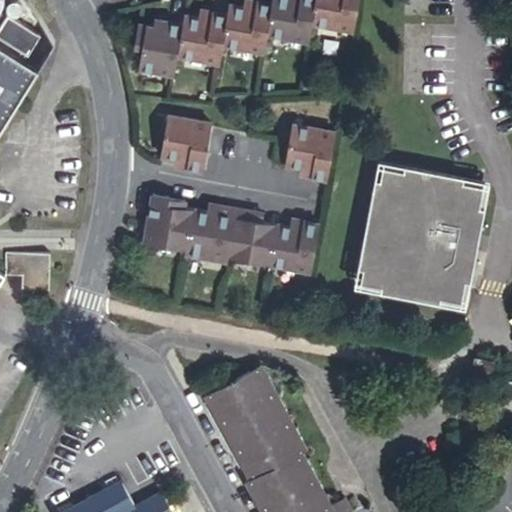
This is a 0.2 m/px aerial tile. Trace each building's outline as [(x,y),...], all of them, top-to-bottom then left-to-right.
[(154,17),(138,14),(134,36),(142,37),(138,58),(173,65),(177,46),(219,54),(222,37),(263,45),(266,28),(307,36),(311,19),(352,27),(357,0),(256,0),(255,3),(243,0),(241,0),(228,0),(227,8),(212,5),(211,12),(199,10),(185,7),(183,16),(167,12),(166,20),(154,17)] [(200,3),(199,10),(211,12),(212,5),(200,3)] [(155,10),(154,17),(166,20),(167,12),(155,10)] [(0,58),(0,123),(29,76),(0,58)] [(332,125),(290,117),(282,155),(297,158),(309,160),(307,168),(323,171),(332,125)] [(185,149),(174,147),(172,154),(179,155),(184,156),(185,149)] [(309,160),(297,158),(295,165),(302,166),(307,168),(309,160)] [(383,289),(383,294),(441,304),(442,298),(463,302),(467,280),(473,281),(485,205),(481,204),(485,182),(464,179),(465,174),(406,164),(405,169),(383,166),(380,188),(374,187),(361,263),(366,264),(362,285),(383,289)] [(224,242),(305,258),(314,213),(299,210),(297,217),(285,215),(258,209),(246,207),(248,200),(218,194),(217,201),(205,199),(166,190),(167,183),(151,180),(142,225),(183,234),(182,238),(223,246),(224,242)] [(167,183),(166,190),(177,192),(179,186),(173,184),(167,183)] [(206,191),(205,199),(217,201),(218,194),(212,192),(206,191)] [(248,200),(246,207),(258,209),(260,202),(254,201),(248,200)] [(287,208),(285,215),(297,217),(299,210),(293,209),(287,208)] [(0,284),(10,285),(13,304),(36,303),(36,263),(0,261),(0,284)] [(488,368),(468,363),(462,385),(483,390),(488,368)] [(336,511),(334,508),(331,510),(300,452),(305,449),(259,364),(204,393),(249,478),(244,481),(260,511),(336,511)] [(174,511),(162,485),(136,499),(123,473),(56,509),(58,511),(174,511)] [(336,511),(349,511),(344,502),(334,508),(336,511)]
